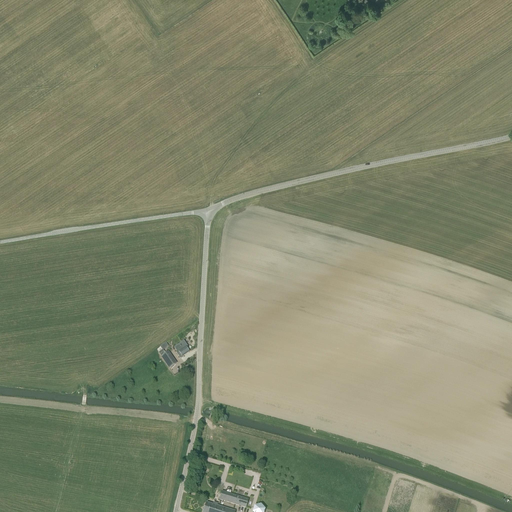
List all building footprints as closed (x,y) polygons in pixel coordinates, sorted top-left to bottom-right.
[(182,357),(189,353),(186,348),(187,347),(184,342),(174,348),(177,352),(176,353),(180,359),(183,358),(182,357)] [(176,364),(168,353),(161,357),(169,369),(176,364)] [(215,437),(213,443),(221,446),(225,447),(228,439),(232,440),(233,435),(234,435),(234,434),(230,433),(230,434),(224,432),(222,437),(221,436),(220,436),(219,438),(215,437)] [(248,500),(222,492),(219,500),(246,508),(248,500)] [(214,503),(213,505),(206,503),(203,511),(234,511),(235,511),(217,506),(217,504),(214,503)]
